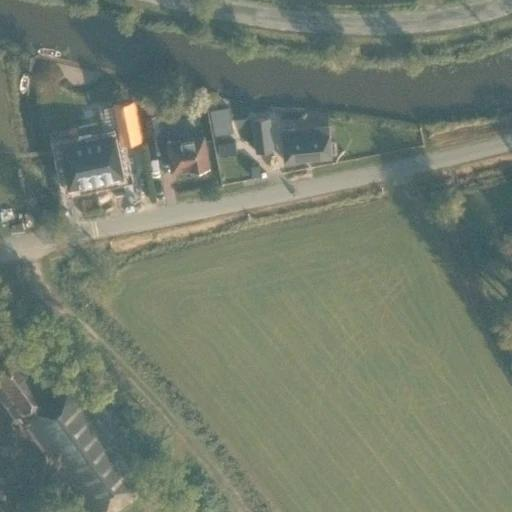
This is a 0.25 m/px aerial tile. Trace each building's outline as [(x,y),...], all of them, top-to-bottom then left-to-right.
[(119,131),(122,144),(124,143),(144,139),(136,99),(113,104),(119,131)] [(234,130),(229,106),(213,109),(218,134),(234,130)] [(159,114),(145,116),(150,154),(164,152),(159,114)] [(252,119),(257,151),(273,149),(268,117),(252,119)] [(331,157),(329,126),(282,130),(285,161),(331,157)] [(60,146),(68,186),(124,175),(116,135),(60,146)] [(208,165),(203,135),(168,142),(173,169),(190,166),(190,168),(208,165)] [(219,155),(237,152),(235,140),(217,144),(219,155)] [(46,393),(19,355),(0,368),(0,410),(9,423),(24,411),(30,419),(24,423),(87,511),(110,511),(157,478),(79,370),(46,393)]
